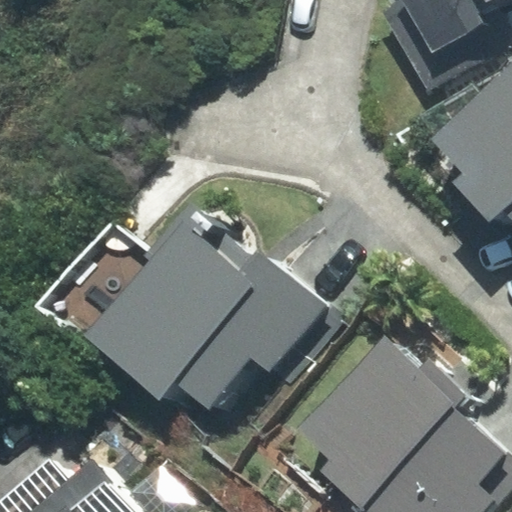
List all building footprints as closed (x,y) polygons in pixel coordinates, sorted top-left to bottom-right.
[(509,39),(498,20),(511,12),(511,0),(437,0),(402,20),(444,94),(483,72),(475,58),(509,39)] [(511,94),(445,162),(511,227),(511,94)] [(83,319),(107,341),(186,413),(201,396),(222,416),(270,364),(289,381),(344,321),(284,266),(277,274),(207,209),(157,264),(145,252),(83,319)] [(438,380),(406,349),(319,439),(353,472),(338,486),(365,511),(500,511),(507,505),(489,487),(511,463),(511,457),(473,420),(488,405),(450,368),(438,380)] [(153,511),(115,466),(61,511),(153,511)]
